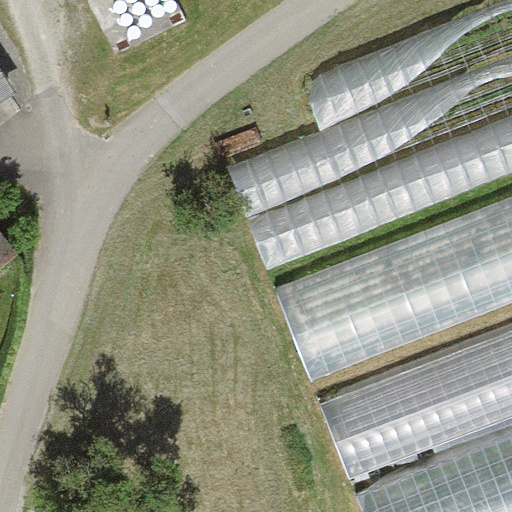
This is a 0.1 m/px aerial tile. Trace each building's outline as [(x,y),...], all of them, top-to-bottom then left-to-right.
[(511,4),(309,74),(328,130),(235,162),(267,256),(511,172),(511,4)] [(511,301),(511,198),(278,290),(313,379),(511,301)] [(0,258),(11,250),(0,237),(0,258)] [(353,482),(511,421),(511,321),(319,396),(353,482)] [(511,511),(511,444),(359,504),(362,511),(511,511)]
